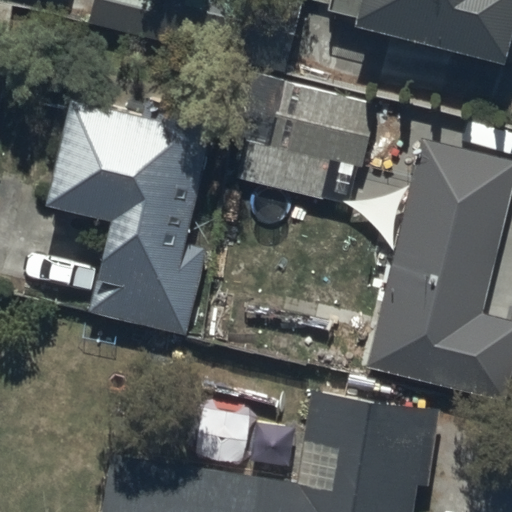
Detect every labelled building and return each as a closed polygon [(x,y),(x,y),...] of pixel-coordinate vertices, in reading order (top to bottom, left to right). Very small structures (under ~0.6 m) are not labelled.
[(89,0),(84,20),(281,75),(301,0),(89,0)] [(511,0),(328,0),(327,8),(511,58),(511,0)] [(236,128),(225,167),(322,193),(332,155),(360,162),(377,98),(301,78),(284,141),(236,128)] [(165,102),(74,80),(49,185),(114,200),(89,302),(188,326),(208,241),(187,236),(220,100),(168,87),(165,102)] [(511,184),(511,152),(422,130),(368,356),(505,389),(511,359),(511,310),(483,304),(511,184)] [(115,438),(102,511),(415,511),(421,476),(428,477),(442,394),(314,372),(297,469),(115,438)]
